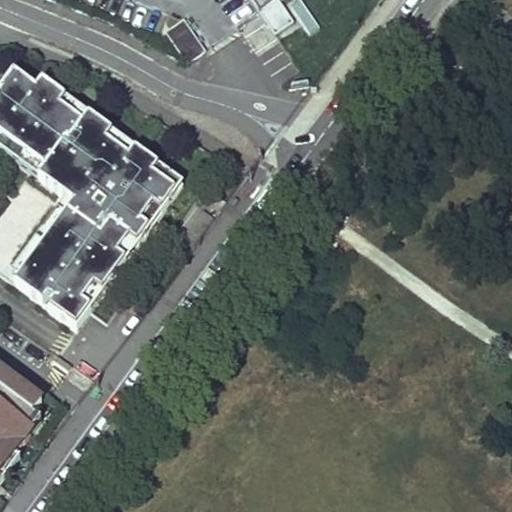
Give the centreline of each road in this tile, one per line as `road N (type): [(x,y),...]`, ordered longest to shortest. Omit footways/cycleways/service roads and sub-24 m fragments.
road 1 (residential): [(242,112),(0,6)]
road 2 (secondary): [(162,358),(326,160)]
road 3 (secondary): [(290,163),(162,358)]
road 4 (secondary): [(326,160),(435,0)]
road 5 (secondary): [(49,511),(162,358)]
road 6 (secondary): [(411,0),(317,127)]
